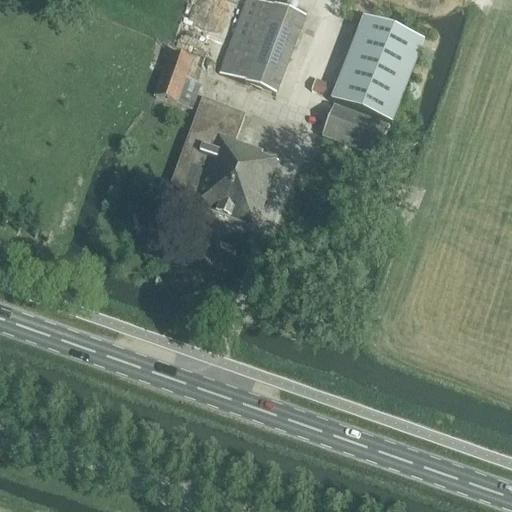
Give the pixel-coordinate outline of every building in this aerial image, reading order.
[(245,87),(277,99),(307,21),(275,9),(274,11),(248,0),(219,76),(246,86),(245,87)] [(423,46),(363,23),(332,105),(391,128),(423,46)] [(155,99),(193,112),(201,86),(188,82),(194,63),(170,55),(155,99)] [(263,159),(264,155),(236,145),(246,118),(203,102),(168,197),(193,207),(193,208),(256,231),(280,166),(276,164),(263,159)] [(322,141),(378,162),(390,131),(335,110),(322,141)]
